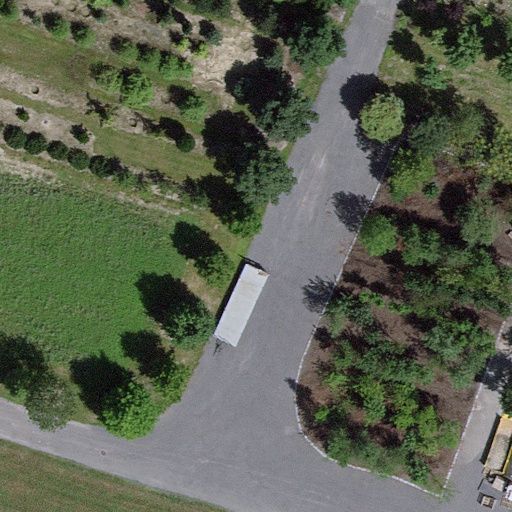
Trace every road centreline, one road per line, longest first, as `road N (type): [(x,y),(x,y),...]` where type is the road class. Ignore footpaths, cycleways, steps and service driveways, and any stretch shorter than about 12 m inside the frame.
road 1 (track): [(173,461),(382,0)]
road 2 (track): [(0,407),(331,511)]
